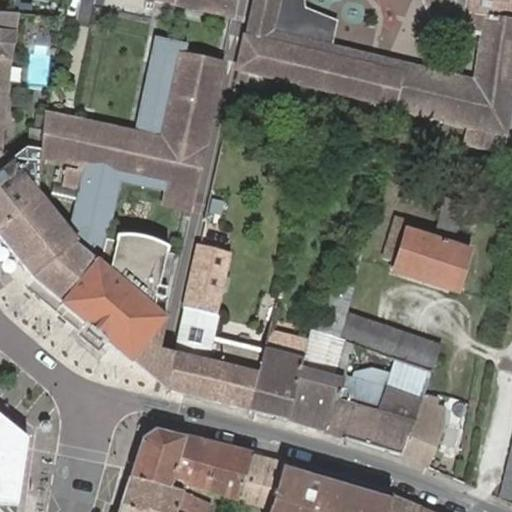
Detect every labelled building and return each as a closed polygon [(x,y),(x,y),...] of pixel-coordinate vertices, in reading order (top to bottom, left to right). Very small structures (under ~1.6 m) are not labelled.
[(19,0),(20,9),(43,8),(42,0),(19,0)] [(169,0),(232,13),(234,0),(169,0)] [(253,0),(238,67),(251,70),(393,106),(394,108),(466,126),(464,143),(503,152),(511,88),(511,17),(469,10),(470,0),(253,0)] [(511,0),(470,0),(469,10),(511,17),(511,0)] [(0,229),(39,197),(36,194),(0,149),(0,125),(10,56),(13,57),(16,12),(0,10),(0,229)] [(186,57),(188,46),(155,39),(134,132),(138,133),(155,55),(181,60),(182,56),(186,57)] [(164,139),(181,60),(155,55),(138,133),(164,139)] [(101,124),(45,111),(46,113),(44,128),(41,154),(105,168),(172,183),(171,189),(171,191),(169,198),(185,201),(187,192),(188,187),(193,188),(202,148),(221,64),(186,57),(182,56),(181,60),(164,139),(138,133),(134,132),(101,124)] [(238,67),(235,81),(248,84),(251,70),(238,67)] [(36,127),(44,128),(46,113),(38,112),(36,127)] [(77,162),(75,169),(103,176),(99,192),(104,194),(103,199),(111,201),(103,240),(104,240),(117,179),(171,191),(171,189),(172,183),(105,168),(77,162)] [(160,381),(166,385),(174,353),(167,351),(160,350),(166,318),(162,315),(161,313),(161,312),(159,311),(162,298),(164,299),(173,254),(167,253),(168,247),(164,245),(163,245),(160,243),(157,242),(154,241),(151,240),(148,239),(144,238),(142,238),(140,237),(136,237),(134,237),(131,237),(128,236),(125,236),(122,236),(118,236),(115,236),(114,242),(104,240),(103,240),(111,201),(103,199),(104,194),(99,192),(103,176),(75,169),(64,167),(60,183),(78,187),(80,188),(72,223),(71,224),(65,229),(39,197),(0,229),(0,237),(28,270),(33,275),(63,302),(64,303),(84,322),(84,324),(95,333),(107,343),(109,342),(131,361),(132,360),(156,378),(160,381)] [(184,208),(185,201),(169,198),(168,205),(184,208)] [(423,224),(395,216),(382,257),(392,260),(390,268),(456,287),(468,250),(466,248),(468,240),(434,230),(432,239),(419,235),(423,224)] [(362,243),(348,240),(344,253),(359,256),(362,243)] [(166,385),(249,409),(263,348),(213,334),(231,252),(232,251),(199,243),(174,353),(166,385)] [(328,276),(309,342),(301,367),(343,381),(353,344),(342,341),(348,313),(355,283),(328,276)] [(440,346),(348,313),(342,341),(353,344),(431,371),(432,369),(440,346)] [(263,348),(249,409),(286,419),(301,367),(309,342),(267,331),(263,348)] [(301,367),(286,419),(296,422),(325,431),(344,437),(354,404),(337,399),(343,381),(301,367)] [(376,411),(413,422),(422,398),(395,390),(397,382),(387,379),(376,411)] [(425,389),(397,382),(395,390),(422,398),(423,393),(425,389)] [(413,422),(401,455),(430,467),(443,431),(445,407),(436,404),(438,398),(423,393),(422,398),(413,422)] [(354,404),(344,437),(401,455),(413,422),(376,411),(354,404)] [(0,503),(18,504),(28,440),(0,417),(0,503)] [(135,467),(130,477),(171,490),(174,479),(185,437),(155,430),(143,438),(135,467)] [(219,446),(185,437),(174,479),(207,490),(219,446)] [(251,454),(219,446),(207,490),(223,495),(229,497),(239,500),(251,454)] [(511,448),(501,495),(511,498),(511,448)] [(283,463),(251,454),(239,500),(270,510),(283,463)] [(310,470),(283,463),(270,510),(269,511),(388,511),(393,496),(388,494),(323,473),(310,470)] [(171,490),(130,477),(121,505),(145,511),(209,511),(212,505),(188,495),(171,490)] [(420,511),(421,508),(393,496),(388,511),(420,511)]
